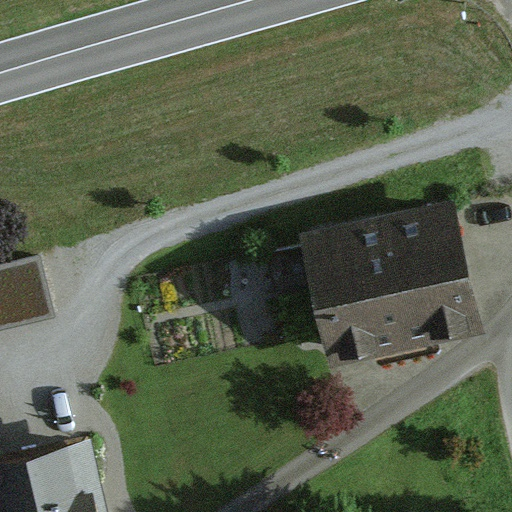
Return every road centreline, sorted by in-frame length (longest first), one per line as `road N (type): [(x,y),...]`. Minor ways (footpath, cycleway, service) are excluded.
road 1 (residential): [(255,511),(504,338),(511,322)]
road 2 (secondary): [(0,79),(268,0)]
